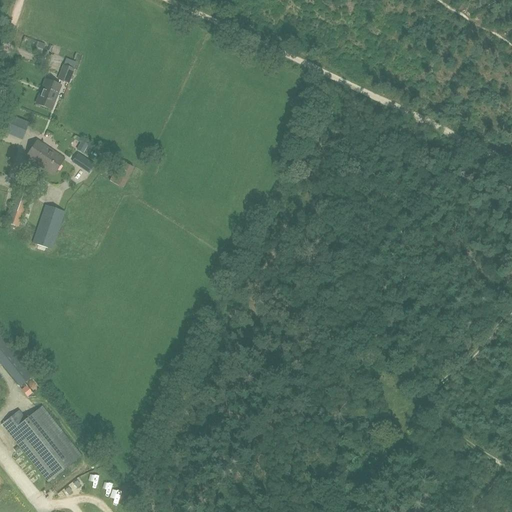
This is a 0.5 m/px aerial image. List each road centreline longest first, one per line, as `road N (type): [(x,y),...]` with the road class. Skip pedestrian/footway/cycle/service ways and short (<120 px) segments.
road 1 (track): [(170,0),(511,163)]
road 2 (track): [(511,310),(428,400),(442,422),(511,466)]
